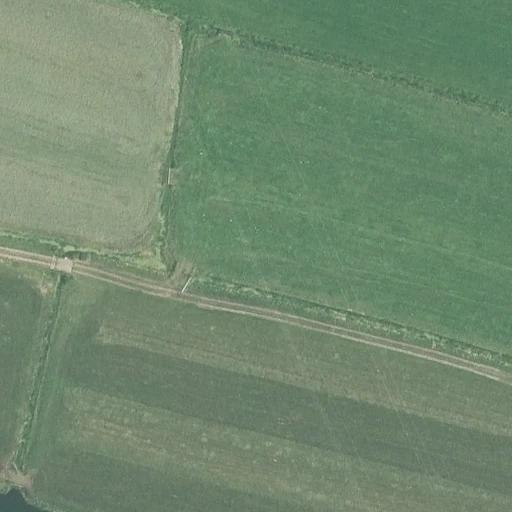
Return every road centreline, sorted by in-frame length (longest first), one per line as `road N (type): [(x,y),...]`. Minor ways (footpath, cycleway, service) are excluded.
road 1 (track): [(511,263),(0,131)]
road 2 (track): [(511,382),(168,293)]
road 3 (track): [(168,293),(0,253)]
